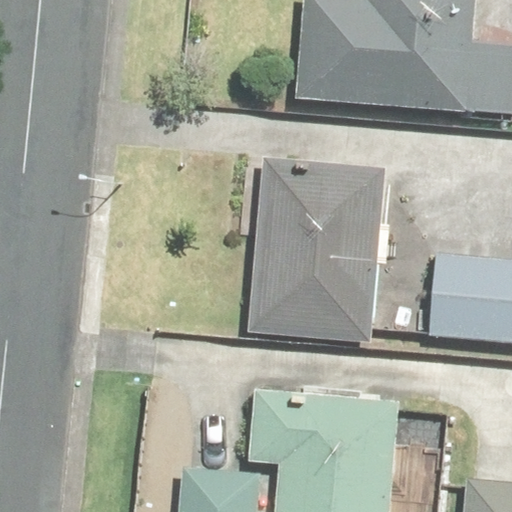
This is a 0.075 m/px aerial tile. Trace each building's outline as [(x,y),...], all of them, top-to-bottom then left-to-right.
[(480,0),(369,0),(369,1),(351,0),(309,0),(301,102),(511,119),(511,49),(476,46),(480,0)] [(383,180),(266,174),(257,339),(374,345),(383,180)] [(511,268),(435,265),(431,343),(511,346),(511,268)] [(196,432),(188,511),(157,511),(122,509),(121,511),(337,511),(344,445),(196,432)] [(511,511),(511,443),(493,442),(489,511),(511,511)]
